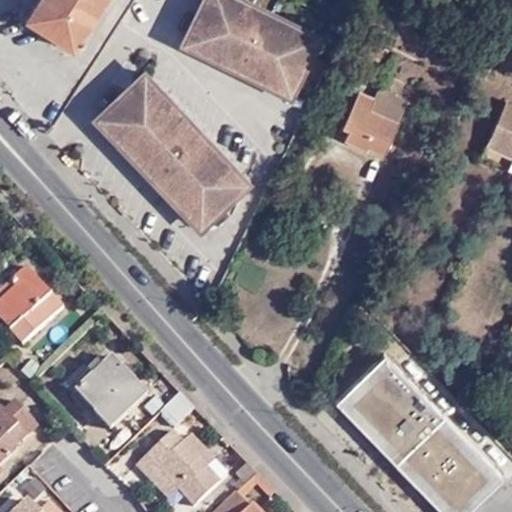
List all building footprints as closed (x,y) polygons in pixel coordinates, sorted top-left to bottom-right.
[(47,0),(31,26),(81,59),(119,0),(47,0)] [(216,22),(208,39),(290,77),(298,60),(310,65),(324,34),(249,0),(210,0),(203,16),(216,22)] [(216,22),(203,16),(196,33),(208,39),(216,22)] [(383,45),(364,35),(357,50),(376,60),(383,45)] [(290,77),(208,39),(203,50),(285,87),(290,77)] [(298,60),(290,77),(302,82),(310,65),(298,60)] [(133,109),(119,123),(212,221),(226,208),(235,218),(241,205),(235,199),(250,185),(148,77),(123,100),(133,109)] [(345,138),(367,149),(369,145),(385,152),(399,121),(408,100),(380,87),(374,98),(360,91),(346,120),(352,123),(345,138)] [(511,101),(506,99),(491,137),(511,143),(511,101)] [(123,100),(110,113),(119,123),(133,109),(123,100)] [(212,221),(119,123),(110,131),(203,229),(212,221)] [(17,291),(0,307),(0,316),(26,344),(66,307),(28,268),(11,284),(17,291)] [(0,294),(0,307),(17,291),(11,284),(0,294)] [(105,407),(99,413),(117,432),(144,405),(130,391),(139,380),(115,353),(83,384),(105,407)] [(470,511),(505,479),(386,355),(339,402),(444,511),(470,511)] [(154,395),(139,380),(130,391),(144,405),(154,395)] [(77,390),(99,413),(105,407),(83,384),(77,390)] [(184,393),(165,411),(179,424),(198,408),(184,393)] [(0,468),(23,446),(18,440),(36,422),(13,398),(0,410),(0,468)] [(161,464),(185,488),(200,504),(227,479),(213,466),(204,458),(212,449),(195,433),(188,440),(177,429),(151,453),(161,464)] [(221,458),(212,449),(204,458),(213,466),(221,458)] [(143,460),(151,472),(161,464),(151,453),(143,460)] [(161,464),(151,472),(174,498),(185,488),(161,464)] [(264,511),(257,505),(255,507),(241,492),(219,511),(264,511)] [(38,511),(28,501),(16,511),(38,511)] [(58,511),(51,503),(41,511),(58,511)]
